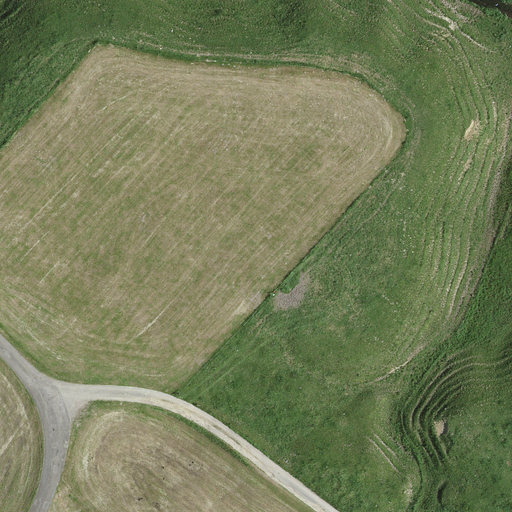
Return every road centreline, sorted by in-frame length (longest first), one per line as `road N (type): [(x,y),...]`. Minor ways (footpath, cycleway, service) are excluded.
road 1 (track): [(46,394),(154,397),(188,410),(328,511)]
road 2 (track): [(37,511),(53,470),(54,417),(46,394),(0,343)]
